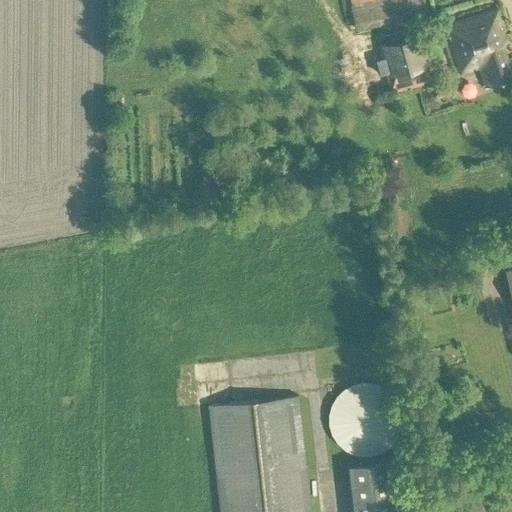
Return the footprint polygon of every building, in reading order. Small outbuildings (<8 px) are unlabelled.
[(368,0),(352,4),(358,29),(425,12),(422,0),(368,0)] [(481,87),(511,78),(501,43),(507,41),(497,8),(445,24),(460,71),(475,66),(481,87)] [(430,64),(422,33),(380,45),(393,93),(430,82),(425,65),(430,64)] [(435,98),(448,95),(445,85),(432,88),(435,98)] [(337,393),(328,407),(327,424),(332,439),(344,450),(360,455),(376,453),(390,444),(399,430),(400,414),(394,399),(383,387),(367,382),(351,384),(337,393)] [(220,511),(310,511),(298,394),(208,404),(220,511)] [(353,511),(410,511),(404,458),(348,464),(353,511)]
